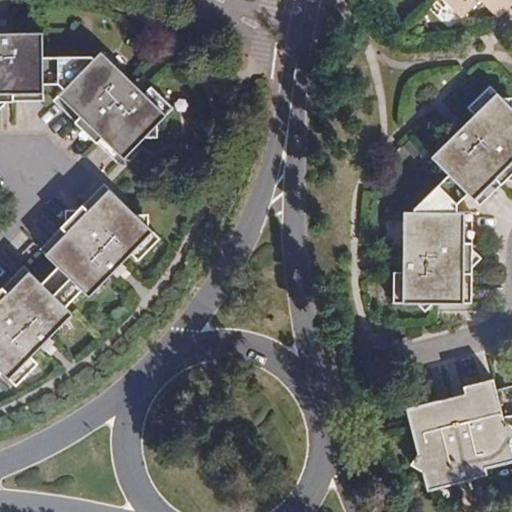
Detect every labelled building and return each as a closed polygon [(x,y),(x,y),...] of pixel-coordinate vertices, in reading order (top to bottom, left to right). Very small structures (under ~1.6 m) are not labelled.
[(452,0),(452,1),(463,12),(475,0),(489,0),(490,0),(500,10),(510,0),(452,0)] [(121,159),(143,138),(177,106),(166,97),(161,102),(147,89),(139,81),(105,47),(98,55),(93,51),(49,50),(48,26),(4,26),(0,25),(0,95),(49,95),(49,87),(54,86),(59,91),(55,96),(121,159)] [(402,206),(403,269),(403,290),(394,291),(394,301),(473,300),(470,205),(459,205),(459,197),(467,186),(478,195),(511,156),(511,103),(482,76),(474,84),(480,89),(468,103),(428,149),(445,165),(410,206),(402,206)] [(161,102),(166,97),(153,83),(147,89),(161,102)] [(480,89),(474,84),(462,97),(468,103),(480,89)] [(114,178),(130,193),(157,167),(165,174),(170,176),(176,178),(181,177),(187,174),(190,170),(192,165),(191,159),(190,155),(187,151),(183,148),(177,147),(171,148),(167,150),(162,154),(156,161),(142,149),(114,178)] [(162,232),(131,204),(107,180),(104,180),(41,244),(56,261),(42,275),(26,260),(0,286),(0,361),(3,364),(16,378),(24,369),(18,364),(33,349),(44,337),(73,306),(67,300),(81,286),(88,292),(117,262),(130,249),(146,233),(154,240),(162,232)] [(138,257),(154,240),(146,233),(130,249),(138,257)] [(393,270),(394,291),(403,290),(403,269),(393,270)] [(39,354),(33,349),(18,364),(24,369),(39,354)] [(426,473),(429,487),(485,471),(485,465),(511,457),(511,447),(511,446),(511,382),(496,387),(491,375),(461,384),(462,390),(407,407),(420,453),(411,464),(426,473)]
